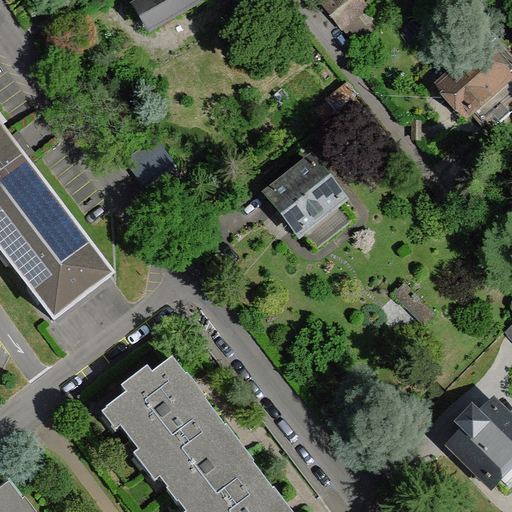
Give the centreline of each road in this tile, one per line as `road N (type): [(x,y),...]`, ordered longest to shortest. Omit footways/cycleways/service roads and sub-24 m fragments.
road 1 (residential): [(294,0),(511,277)]
road 2 (residential): [(194,278),(0,24)]
road 3 (residential): [(374,511),(194,278)]
road 4 (residential): [(0,428),(194,278)]
